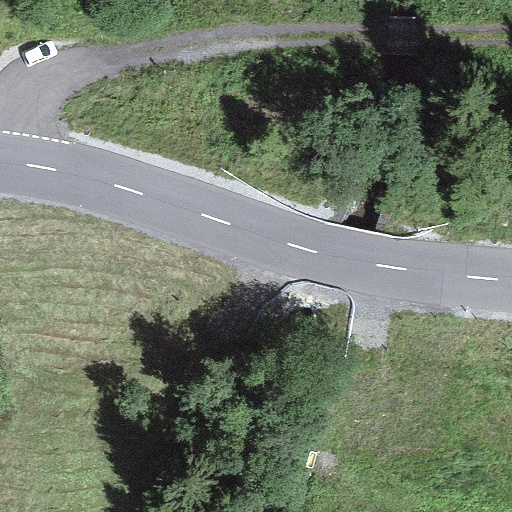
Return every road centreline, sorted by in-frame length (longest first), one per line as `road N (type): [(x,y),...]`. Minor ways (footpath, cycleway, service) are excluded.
road 1 (track): [(0,110),(21,85),(62,62),(140,45),(323,27),(511,24)]
road 2 (tertiary): [(0,194),(511,277)]
